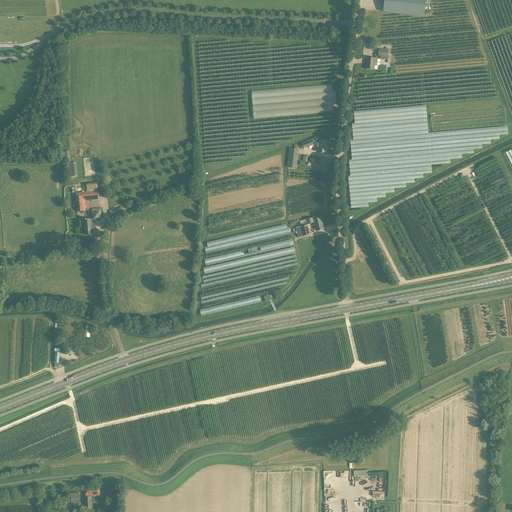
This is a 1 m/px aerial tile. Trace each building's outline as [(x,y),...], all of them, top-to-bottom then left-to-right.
[(384,0),(383,12),(423,16),(424,0),(384,0)] [(380,56),(380,59),(387,60),(388,50),(379,49),(378,56),(380,56)] [(376,65),(377,58),(367,57),(365,69),(374,69),(374,65),(376,65)] [(356,99),(357,110),(499,99),(499,90),(496,90),(495,83),(492,83),(491,71),(488,71),(488,68),(360,77),(361,82),(358,82),(359,99),(356,99)] [(252,90),(253,118),(299,115),(300,111),(297,111),(295,111),(288,109),(289,108),(295,107),(295,108),(302,107),(303,113),(332,112),(332,104),(337,104),(336,91),(332,91),(332,84),(298,86),(296,91),(290,91),(297,93),(296,95),(288,95),(288,92),(289,92),(289,89),(284,89),(285,88),(252,90)] [(349,161),(350,172),(353,171),(351,168),(351,166),(474,154),(472,149),(483,148),(483,144),(491,143),(491,139),(485,139),(484,137),(509,135),(508,125),(358,139),(355,135),(359,133),(428,127),(427,118),(384,122),(382,118),(368,119),(367,116),(370,116),(368,114),(371,114),(369,112),(350,114),(355,160),(349,161)] [(313,145),(311,139),(301,143),(303,149),(313,145)] [(319,139),(318,152),(325,153),(327,140),(319,139)] [(298,149),(289,147),(287,167),(296,168),(298,149)] [(70,176),(77,176),(77,162),(69,163),(70,176)] [(98,191),(75,193),(77,211),(83,211),(82,199),(99,197),(98,191)] [(123,206),(116,209),(119,215),(125,211),(123,206)] [(92,209),(93,218),(101,218),(101,208),(92,209)] [(300,226),(295,227),(298,237),(309,234),(307,224),(314,222),(314,223),(316,231),(324,229),(321,217),(313,219),(313,217),(299,221),(301,226),(300,226)] [(85,219),(82,220),(83,230),(84,230),(84,235),(92,234),(92,227),(95,227),(94,223),(93,223),(91,223),(91,219),(86,219),(86,218),(85,218),(85,219)] [(99,486),(86,487),(86,495),(93,495),(93,497),(95,496),(99,495),(99,486)] [(71,503),(76,503),(78,503),(79,503),(79,492),(70,493),(71,503)]
